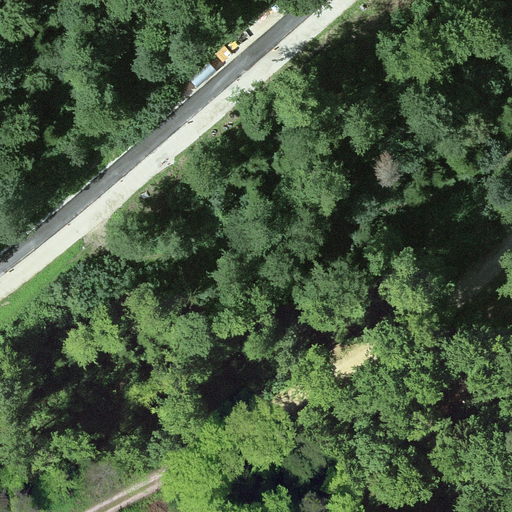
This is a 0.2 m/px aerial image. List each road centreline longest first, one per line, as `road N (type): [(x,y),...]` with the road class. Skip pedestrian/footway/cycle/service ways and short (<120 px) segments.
road 1 (track): [(97,511),(390,340),(511,250)]
road 2 (tertiary): [(0,278),(331,0)]
road 3 (track): [(242,511),(511,466)]
